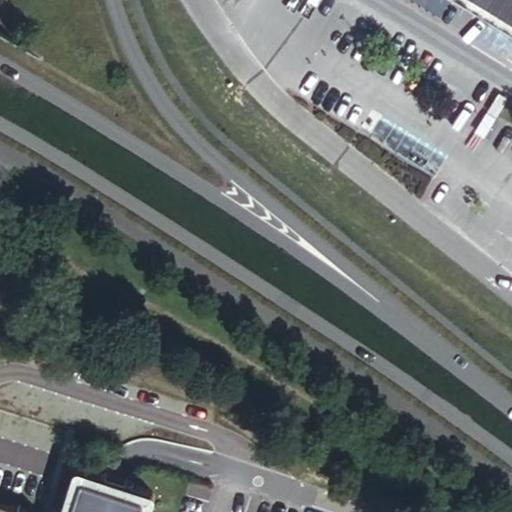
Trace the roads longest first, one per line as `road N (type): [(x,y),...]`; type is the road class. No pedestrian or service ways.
road 1 (secondary): [(0,116),(511,452)]
road 2 (secondary): [(511,407),(237,197)]
road 3 (secondary): [(237,197),(217,197),(0,55)]
road 4 (unclassified): [(237,197),(237,177),(156,92),(115,0)]
